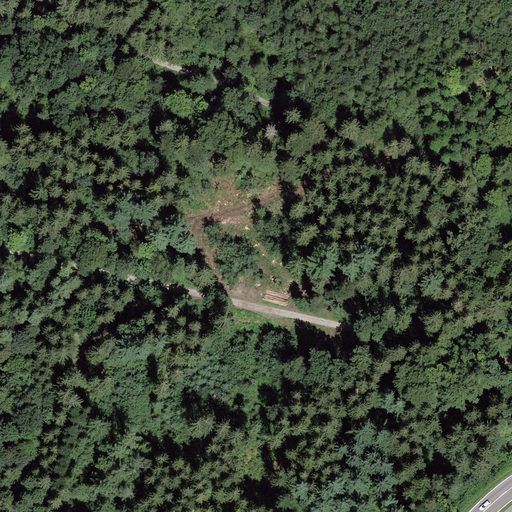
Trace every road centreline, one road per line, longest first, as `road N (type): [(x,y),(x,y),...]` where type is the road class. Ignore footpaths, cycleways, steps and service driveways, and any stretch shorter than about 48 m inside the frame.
road 1 (track): [(511,242),(325,128),(25,0)]
road 2 (track): [(0,247),(511,362)]
